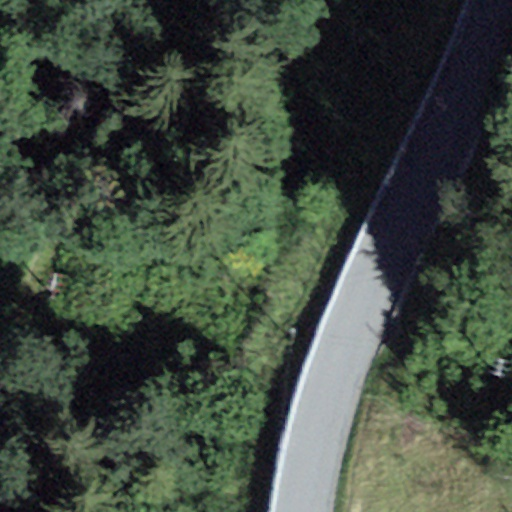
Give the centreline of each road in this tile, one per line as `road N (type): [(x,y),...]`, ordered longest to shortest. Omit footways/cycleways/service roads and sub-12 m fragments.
road 1 (tertiary): [(500,0),(364,298),(302,511)]
road 2 (track): [(0,460),(23,400),(19,322),(44,246),(156,0)]
